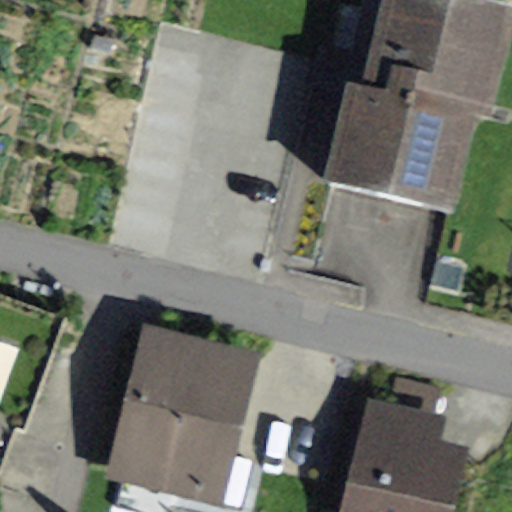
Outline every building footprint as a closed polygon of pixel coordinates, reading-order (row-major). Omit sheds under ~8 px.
[(351,96),(330,184),(447,212),(474,102),(489,106),(511,17),(441,0),(389,0),(365,99),(351,96)] [(144,340),(113,482),(218,511),(221,511),(255,368),(144,340)] [(435,422),(374,406),(345,511),(454,511),(468,464),(427,454),(435,422)] [(0,424),(0,448),(12,454),(20,433),(0,424)] [(0,448),(0,480),(12,454),(0,448)]
